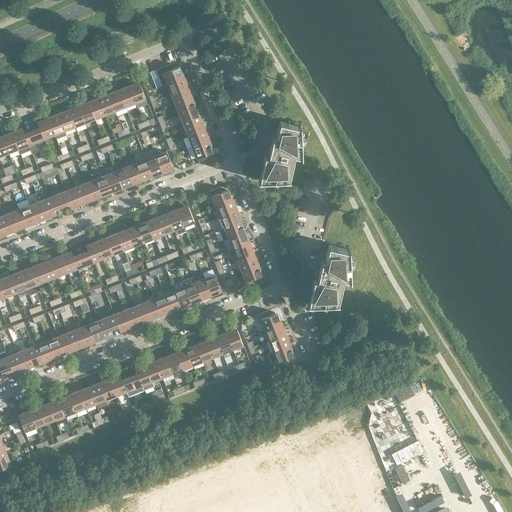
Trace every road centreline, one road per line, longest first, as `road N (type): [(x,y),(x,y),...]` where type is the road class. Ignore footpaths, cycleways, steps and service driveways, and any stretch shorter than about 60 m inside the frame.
road 1 (residential): [(0,397),(282,288)]
road 2 (residential): [(0,254),(234,162)]
road 3 (residential): [(0,111),(185,42)]
road 4 (residential): [(282,288),(234,162)]
road 5 (residential): [(234,162),(185,42)]
